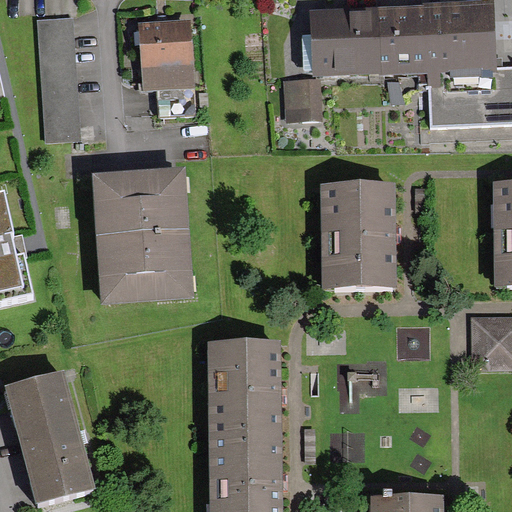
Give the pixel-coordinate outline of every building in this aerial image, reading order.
[(382,9),(384,76),(427,74),(429,128),(511,124),(511,69),(493,70),(491,5),(457,7),(419,8),(382,9)] [(384,76),(382,9),(312,12),(315,78),(384,76)] [(142,16),(147,85),(195,81),(191,13),(142,16)] [(77,15),(40,18),(50,131),(86,128),(77,15)] [(281,85),(283,124),(318,122),(315,83),(281,85)] [(96,178),(104,304),(193,298),(185,172),(96,178)] [(511,185),(495,186),(498,290),(511,289),(511,185)] [(322,190),(323,292),(398,291),(397,189),(322,190)] [(4,197),(0,197),(0,310),(34,303),(18,234),(12,235),(4,197)] [(511,315),(473,315),(472,370),(511,371),(511,315)] [(211,511),(282,511),(282,486),(280,400),(279,340),(209,341),(211,511)] [(10,391),(40,508),(97,493),(66,376),(10,391)] [(372,511),(443,511),(443,494),(373,495),(372,511)]
